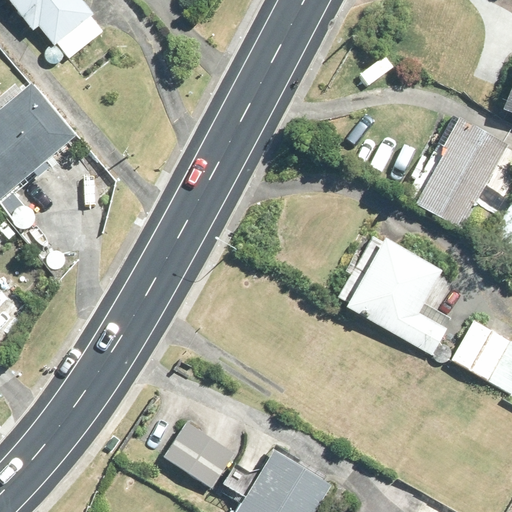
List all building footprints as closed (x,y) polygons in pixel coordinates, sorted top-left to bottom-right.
[(79,0),(5,0),(33,34),(39,30),(54,48),(57,46),(70,62),(103,34),(91,20),(94,18),(79,0)] [(49,172),(44,166),(75,140),(30,86),(0,111),(0,204),(32,177),(37,182),(49,172)] [(416,207),(461,232),(509,148),(460,121),(443,151),(447,152),(416,207)] [(511,257),(511,206),(489,243),(511,257)] [(350,304),(347,311),(433,358),(448,331),(420,315),(443,274),(373,238),(338,298),(350,304)] [(510,395),(511,391),(511,344),(475,322),(452,364),(510,395)] [(373,360),(359,351),(321,414),(366,440),(401,382),(407,386),(416,371),(380,349),(373,360)] [(433,371),(415,401),(441,418),(460,388),(433,371)] [(164,461),(213,492),(235,457),(186,426),(164,461)] [(275,457),(241,511),(317,511),(330,492),(275,457)] [(451,511),(429,500),(422,511),(451,511)]
